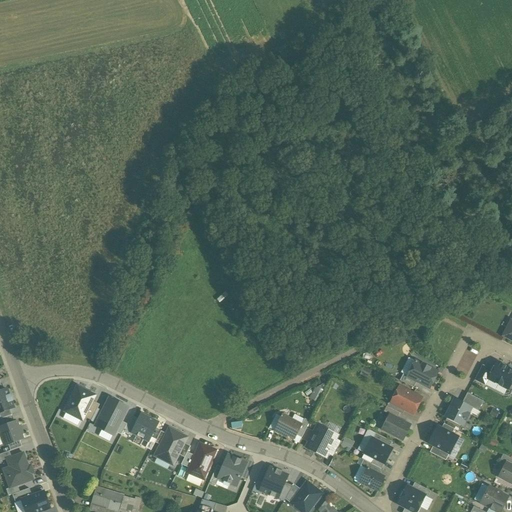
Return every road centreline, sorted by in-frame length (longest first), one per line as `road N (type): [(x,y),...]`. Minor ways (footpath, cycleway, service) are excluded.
road 1 (residential): [(372,511),(303,463),(108,380),(55,370),(20,379)]
road 2 (track): [(201,425),(511,272)]
road 3 (residential): [(378,511),(446,380)]
road 4 (residential): [(68,511),(20,379)]
